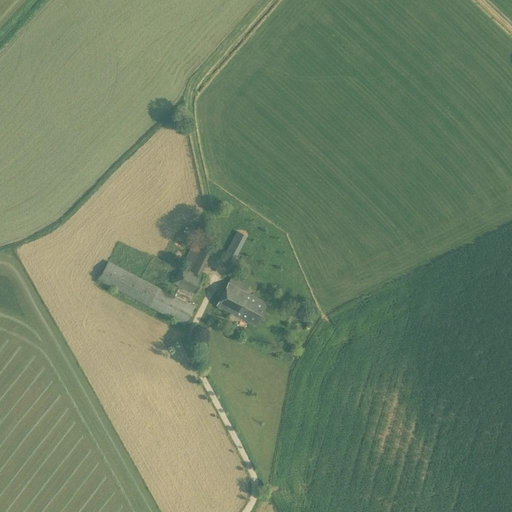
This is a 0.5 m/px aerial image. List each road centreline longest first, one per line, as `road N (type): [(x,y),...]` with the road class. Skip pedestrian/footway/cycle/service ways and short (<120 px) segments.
road 1 (track): [(205,294),(216,245),(186,110),(195,80),(265,0)]
road 2 (track): [(205,294),(188,348),(249,467),(255,487),(245,511)]
